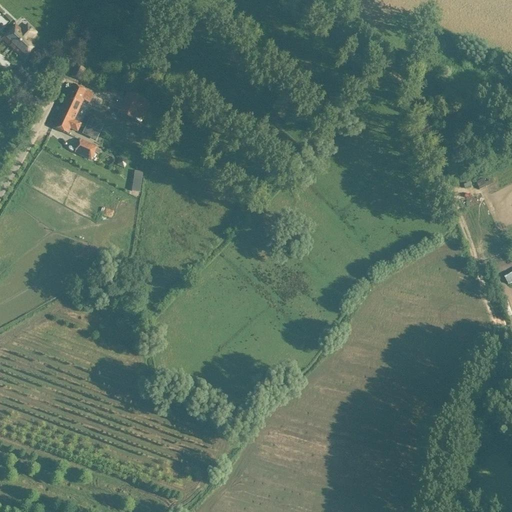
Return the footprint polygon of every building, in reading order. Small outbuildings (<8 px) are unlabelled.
[(15,24),(12,27),(3,37),(7,41),(25,59),(38,46),(32,40),(37,34),(27,23),(21,30),(15,24)] [(80,81),(85,70),(76,66),(71,76),(80,81)] [(73,84),(59,114),(73,121),(82,100),(89,103),(93,93),(82,88),(73,84)] [(128,91),(118,113),(141,124),(151,102),(143,99),(146,93),(136,89),(134,94),(128,91)] [(53,127),(68,134),(70,129),(77,132),(81,124),(73,121),(59,114),(53,127)] [(89,119),(86,126),(101,133),(104,125),(89,119)] [(101,133),(86,126),(82,135),(97,142),(101,133)] [(97,147),(80,140),(75,153),(91,160),(97,147)] [(124,168),(128,161),(120,157),(117,165),(124,168)] [(134,171),(131,191),(140,192),(143,172),(134,171)] [(483,178),(476,182),(479,188),(479,190),(487,186),(483,178)]
